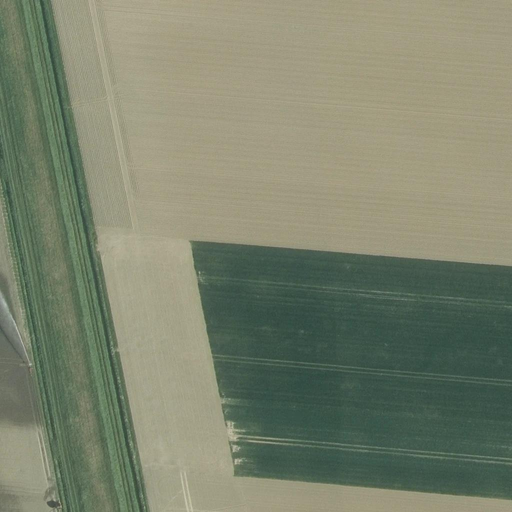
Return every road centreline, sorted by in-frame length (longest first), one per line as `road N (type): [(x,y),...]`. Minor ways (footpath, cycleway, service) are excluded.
road 1 (track): [(30,0),(130,511)]
road 2 (track): [(70,511),(0,129)]
